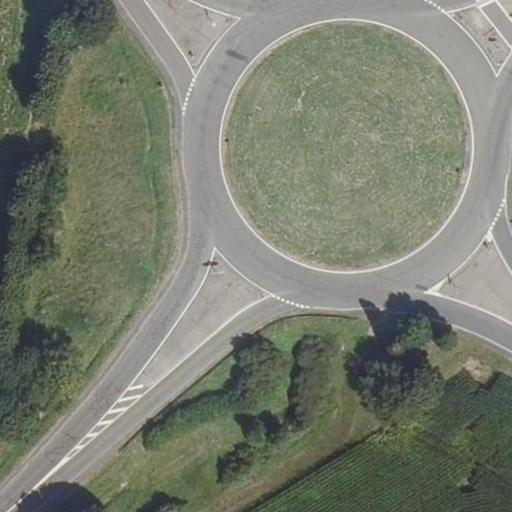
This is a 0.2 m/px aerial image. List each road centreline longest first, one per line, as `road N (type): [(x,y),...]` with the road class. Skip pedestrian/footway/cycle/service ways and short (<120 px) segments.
road 1 (secondary): [(4,511),(124,422),(213,341),(308,290)]
road 2 (secondary): [(217,223),(101,395),(0,511)]
road 3 (track): [(386,295),(375,350),(317,451)]
road 4 (secondary): [(372,292),(444,259),(489,194)]
road 5 (tertiary): [(372,292),(427,300),(511,334)]
road 6 (secondary): [(496,127),(484,81),(457,42),(419,12)]
road 7 (residential): [(124,0),(201,102)]
road 8 (secondary): [(201,102),(195,144),(217,223)]
